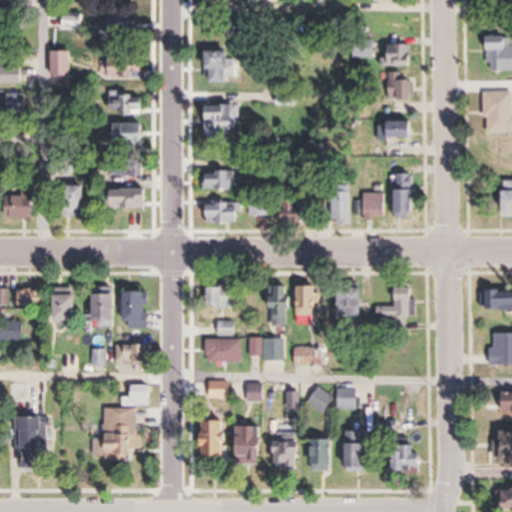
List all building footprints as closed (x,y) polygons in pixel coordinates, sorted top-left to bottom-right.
[(64,30),(87,30),(87,15),(64,15),(64,30)] [(113,40),(136,40),(136,17),(113,17),(113,40)] [(378,18),(378,37),(416,37),(416,18),(378,18)] [(490,72),(511,72),(511,37),(490,37),(490,72)] [(413,67),(413,46),(388,46),(388,58),(382,58),(382,67),(413,67)] [(75,79),(75,53),(53,53),(53,79),(75,79)] [(210,83),(237,83),(237,53),(210,53),(210,83)] [(109,59),(109,80),(145,80),(145,59),(109,59)] [(25,68),(4,68),(4,85),(25,85),(25,68)] [(391,101),(416,101),(416,81),(402,81),(402,73),(391,73),(391,101)] [(511,133),(511,92),(487,93),(487,133),(511,133)] [(112,117),(143,117),(143,94),(112,94),(112,117)] [(7,95),(7,114),(29,114),(29,95),(7,95)] [(209,107),(209,137),(244,137),(244,107),(209,107)] [(380,139),(419,139),(419,123),(380,123),(380,139)] [(111,125),(111,146),(152,146),(152,125),(111,125)] [(150,177),(150,164),(114,164),(114,177),(150,177)] [(241,191),(241,172),(205,172),(205,191),(241,191)] [(418,175),(396,175),(396,176),(400,176),(400,216),(419,215),(418,175)] [(89,217),(89,188),(73,188),(73,217),(89,217)] [(115,191),(115,210),(153,210),(153,191),(115,191)] [(355,226),(355,192),(335,192),(335,226),(355,226)] [(39,194),(12,194),(12,219),(39,219),(39,194)] [(389,221),(389,194),(367,194),(367,221),(389,221)] [(307,199),(285,199),(285,225),(307,225),(307,199)] [(271,200),(252,200),(252,217),(271,217),(271,200)] [(246,204),(215,204),(215,224),(246,224),(246,204)] [(271,284),(271,325),(291,325),(291,284),(271,284)] [(314,318),(323,289),(306,284),(297,313),(314,318)] [(210,285),(210,308),(238,308),(238,285),(210,285)] [(56,287),(56,321),(81,321),(81,287),(56,287)] [(369,315),(369,287),(345,287),(345,315),(369,315)] [(380,316),(419,316),(419,287),(400,287),(400,306),(380,306),(380,316)] [(0,303),(11,303),(11,288),(0,288),(0,303)] [(46,306),(46,289),(21,289),(21,306),(46,306)] [(511,289),(483,290),(483,309),(511,308),(511,289)] [(130,291),(130,327),(151,327),(151,291),(130,291)] [(98,320),(121,320),(121,292),(98,292),(98,320)] [(213,335),(239,335),(239,317),(213,317),(213,335)] [(511,333),(495,333),(495,365),(511,365),(511,333)] [(268,361),(290,361),(290,338),(254,338),(254,356),(268,356),(268,361)] [(246,362),(246,339),(213,339),(213,362),(246,362)] [(152,344),(119,344),(119,363),(152,363),(152,344)] [(233,399),(233,382),(213,382),(213,399),(233,399)] [(251,401),(268,401),(268,385),(251,385),(251,401)] [(309,403),(326,414),(336,397),(320,387),(309,403)] [(359,408),(359,390),(343,390),(343,408),(359,408)] [(109,408),(109,457),(144,457),(144,409),(109,408)] [(54,417),(27,417),(27,470),(54,470),(54,417)] [(235,421),(210,421),(210,456),(235,456),(235,421)] [(243,460),(268,460),(268,426),(243,426),(243,460)] [(507,439),(498,439),(498,460),(511,459),(511,430),(507,430),(507,439)] [(281,467),(305,467),(305,440),(301,440),(301,431),(281,431),(281,467)] [(371,471),(371,431),(347,431),(347,471),(371,471)] [(337,439),(315,439),(315,471),(337,471),(337,439)] [(396,445),(396,474),(427,474),(427,445),(396,445)]
